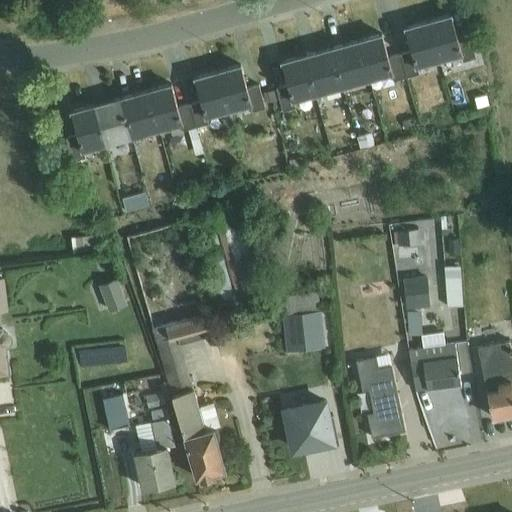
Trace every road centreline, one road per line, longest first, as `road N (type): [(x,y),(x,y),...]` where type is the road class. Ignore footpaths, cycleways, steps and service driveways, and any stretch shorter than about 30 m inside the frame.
road 1 (residential): [(287,0),(100,49),(0,63)]
road 2 (tertiary): [(262,511),(511,460)]
